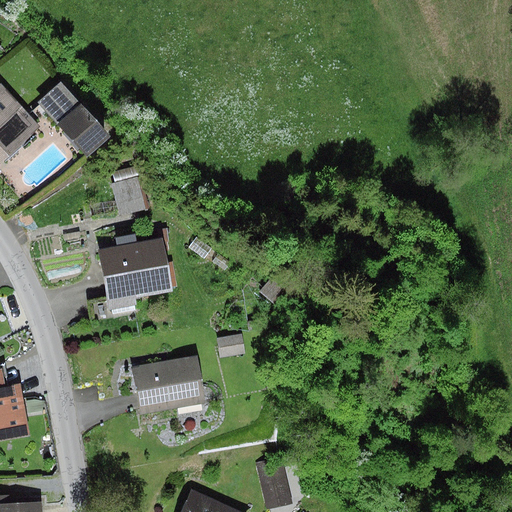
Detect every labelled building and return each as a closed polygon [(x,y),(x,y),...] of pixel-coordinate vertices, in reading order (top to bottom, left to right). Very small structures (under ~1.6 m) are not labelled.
[(111,138),(61,83),(38,103),(88,158),(111,138)] [(0,166),(41,129),(1,85),(0,86),(0,166)] [(140,177),(111,184),(120,217),(149,209),(140,177)] [(164,239),(98,251),(109,311),(138,306),(136,299),(173,292),(164,239)] [(297,296),(275,275),(259,291),(282,312),(297,296)] [(243,335),(217,339),(220,358),(246,354),(243,335)] [(198,357),(132,369),(140,416),(206,404),(198,357)] [(0,434),(33,431),(25,367),(0,369),(0,434)] [(282,457),(256,463),(267,511),(293,505),(282,457)] [(239,511),(191,490),(181,511),(239,511)] [(0,511),(45,511),(45,494),(0,496),(0,511)]
